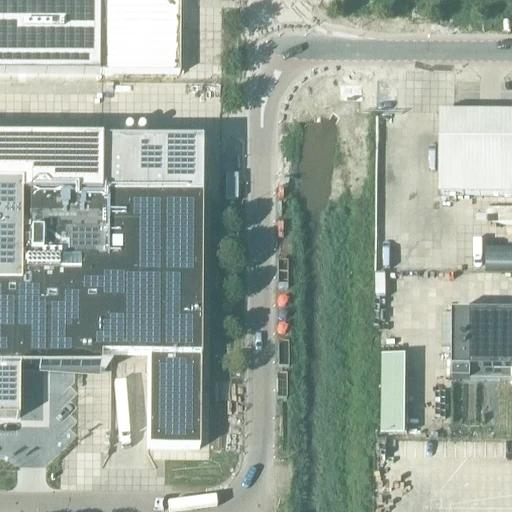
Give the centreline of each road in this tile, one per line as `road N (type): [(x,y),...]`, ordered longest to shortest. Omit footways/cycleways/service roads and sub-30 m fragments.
road 1 (unclassified): [(216,511),(244,507),(257,487),(260,106),(292,41)]
road 2 (tertiary): [(292,41),(358,51),(511,51)]
road 3 (unclassified): [(0,510),(208,511)]
